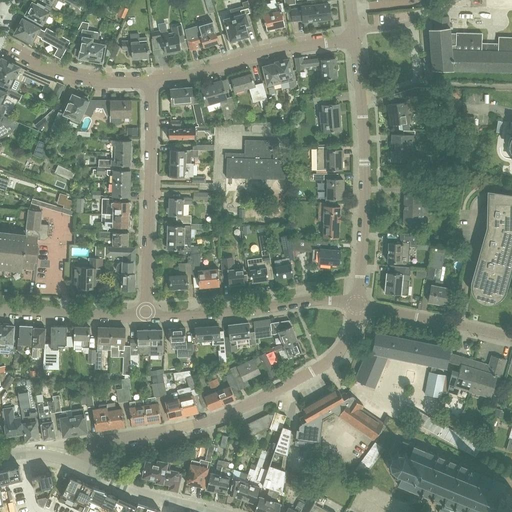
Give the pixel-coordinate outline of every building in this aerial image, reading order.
[(267,29),(284,25),(281,11),(283,10),(281,2),(275,4),(273,0),(270,0),(270,3),(266,4),(268,13),(262,15),(264,24),(266,24),(267,29)] [(46,6),(38,1),(36,4),(32,2),(29,8),(27,8),(25,10),(26,13),(25,15),(43,24),(50,10),(65,18),(67,14),(53,6),(52,7),(47,4),(46,6)] [(291,9),(292,21),(303,20),(303,22),(330,19),(328,4),(301,7),(301,8),(291,9)] [(235,39),(240,38),(245,36),(247,36),(245,29),(246,29),(246,28),(245,28),(251,26),(248,14),(251,13),(249,5),(244,6),(245,14),(232,17),(225,20),(229,37),(228,37),(230,44),(236,42),(235,39)] [(129,9),(120,6),(117,15),(125,19),(129,9)] [(511,38),(498,38),(498,44),(481,43),(482,33),(458,32),(458,35),(450,35),(449,16),(434,17),(434,28),(433,28),(432,17),(429,17),(430,28),(429,28),(432,70),(511,72),(511,38)] [(15,33),(32,42),(36,34),(41,37),(41,38),(58,48),(55,54),(61,57),(70,40),(47,28),(46,31),(34,25),(34,24),(29,21),(28,22),(23,19),(19,26),(17,26),(15,30),(16,32),(15,33)] [(213,21),(185,29),(190,50),(197,48),(196,43),(202,41),(203,47),(218,43),(213,21)] [(79,58),(88,59),(92,42),(92,37),(94,31),(87,30),(89,23),(82,22),(75,35),(83,36),(81,49),(76,48),(74,56),(79,57),(79,58)] [(152,31),(153,38),(159,37),(161,45),(163,45),(165,52),(181,49),(180,41),(184,40),(181,24),(170,26),(171,32),(168,32),(168,31),(166,32),(165,25),(159,27),(159,30),(152,31)] [(92,37),(92,42),(88,59),(95,60),(95,62),(99,63),(100,61),(102,62),(105,44),(96,43),(98,31),(94,31),(92,37)] [(132,58),(149,57),(148,43),(140,44),(139,41),(139,34),(131,34),(131,41),(130,41),(122,42),(122,49),(128,49),(129,55),(132,54),(132,58)] [(115,59),(120,46),(115,44),(109,57),(115,59)] [(302,60),(302,56),(294,57),(296,70),(303,69),(303,66),(321,64),(323,78),(336,77),(336,75),(337,75),(337,70),(336,70),(334,57),(321,59),(321,58),(302,60)] [(6,60),(1,58),(0,59),(0,71),(22,82),(24,76),(44,86),(42,91),(49,94),(54,81),(50,80),(42,77),(35,74),(31,73),(28,71),(24,69),(18,67),(13,64),(11,62),(9,62),(7,61),(6,60)] [(288,59),(275,62),(280,80),(280,82),(281,87),(289,85),(289,87),(290,89),(293,88),(293,87),(294,86),(293,80),(290,64),(289,64),(288,59)] [(280,82),(280,80),(275,62),(268,64),(269,65),(263,67),(264,71),(266,80),(268,88),(270,94),(271,94),(272,95),(275,94),(272,83),(280,82)] [(0,85),(3,87),(9,89),(17,93),(19,87),(22,82),(0,71),(0,85)] [(260,100),(261,107),(269,105),(263,83),(255,85),(252,74),(232,79),(233,83),(229,84),(231,92),(248,87),(252,102),(260,100)] [(226,98),(221,80),(213,82),(214,84),(201,88),(203,97),(199,98),(201,106),(213,102),(214,104),(219,102),(224,121),(232,119),(234,124),(241,124),(239,117),(233,96),(226,98)] [(58,99),(64,85),(58,83),(51,96),(58,99)] [(17,93),(9,89),(3,87),(2,90),(0,89),(0,112),(2,114),(5,106),(2,105),(7,94),(19,99),(21,94),(17,93)] [(430,88),(420,87),(414,87),(404,90),(408,101),(387,104),(390,125),(408,122),(408,121),(411,121),(410,112),(421,111),(420,106),(421,106),(421,104),(420,104),(419,100),(416,100),(433,95),(430,88)] [(191,90),(191,88),(169,90),(171,105),(192,103),(192,104),(199,103),(196,89),(191,90)] [(340,130),(339,120),(337,120),(337,112),(338,112),(338,104),(328,104),(327,93),(312,94),(313,99),(313,101),(321,101),(322,111),(319,111),(320,122),(321,131),(324,131),(332,130),(332,132),(339,132),(338,130),(340,130)] [(58,115),(53,125),(52,128),(57,131),(62,133),(69,116),(72,118),(70,122),(78,126),(84,113),(89,100),(87,97),(85,96),(82,97),(81,97),(81,98),(77,96),(77,95),(74,94),(72,95),(71,98),(70,101),(69,101),(66,108),(67,108),(63,117),(58,115)] [(89,100),(84,113),(91,116),(94,107),(103,107),(106,113),(106,115),(111,115),(111,117),(110,117),(110,123),(121,123),(121,121),(123,121),(123,117),(131,117),(131,100),(89,100)] [(0,137),(2,137),(4,136),(7,135),(9,133),(11,132),(13,131),(15,129),(16,127),(17,128),(20,122),(10,118),(0,114),(0,137)] [(463,116),(463,127),(474,128),(474,117),(463,116)] [(44,117),(34,125),(39,130),(48,122),(44,117)] [(196,138),(196,131),(205,131),(205,127),(199,127),(196,127),(196,129),(169,129),(169,138),(196,138)] [(414,161),(415,135),(416,135),(416,131),(403,130),(403,134),(391,134),(391,161),(414,161)] [(34,154),(46,158),(44,141),(39,139),(34,154)] [(113,152),(133,152),(133,146),(131,146),(131,141),(113,140),(113,145),(113,152)] [(270,150),(279,151),(279,141),(245,140),(245,141),(247,141),(246,153),(227,152),(226,177),(227,177),(227,176),(284,178),(284,179),(285,180),(286,159),(270,158),(270,150)] [(316,170),(327,170),(341,170),(341,155),(342,155),(342,150),(326,150),(326,147),(316,147),(316,170)] [(170,150),(170,163),(190,163),(191,156),(191,151),(170,150)] [(132,160),(133,152),(113,152),(113,160),(99,159),(98,167),(105,167),(112,167),(112,165),(130,165),(131,159),(132,160)] [(193,163),(190,163),(170,163),(170,176),(193,176),(193,163)] [(57,165),(54,173),(71,179),(74,172),(57,165)] [(113,181),(113,182),(123,183),(130,183),(130,170),(114,169),(113,175),(109,175),(109,180),(113,181)] [(325,189),(325,198),(325,202),(335,202),(334,202),(334,198),(343,198),(343,179),(338,179),(338,173),(312,173),(312,179),(328,179),(328,189),(325,189)] [(0,188),(6,190),(9,180),(0,177),(0,188)] [(446,179),(440,186),(446,191),(446,190),(447,191),(453,184),(446,179)] [(129,197),(130,183),(123,183),(113,182),(113,183),(109,184),(109,190),(113,190),(113,196),(129,197)] [(426,222),(427,188),(413,188),(413,195),(405,195),(404,222),(426,222)] [(100,199),(101,191),(92,190),(92,199),(100,199)] [(488,213),(487,221),(487,226),(511,230),(511,195),(488,192),(488,194),(488,205),(486,204),(486,205),(490,205),(488,213)] [(105,214),(113,214),(129,214),(129,202),(112,201),(112,198),(102,198),(102,214),(105,214)] [(191,204),(191,198),(183,198),(169,198),(169,215),(176,215),(176,221),(182,221),(182,223),(191,223),(191,216),(182,215),(183,203),(191,204)] [(31,203),(72,216),(73,211),(32,199),(31,203)] [(66,200),(64,207),(71,210),(73,202),(66,200)] [(323,210),(323,221),(323,237),(338,237),(339,206),(330,206),(323,206),(323,210)] [(41,211),(29,209),(27,231),(0,228),(0,269),(22,272),(23,267),(34,268),(35,261),(36,261),(38,245),(37,244),(38,241),(38,237),(42,238),(48,233),(49,224),(40,223),(41,211)] [(129,220),(129,214),(113,214),(105,214),(105,223),(102,223),(102,222),(90,222),(89,228),(108,229),(108,227),(130,227),(130,220),(129,220)] [(168,225),(168,238),(191,238),(191,230),(199,230),(199,224),(190,224),(190,226),(168,225)] [(481,248),(478,259),(478,260),(487,262),(503,263),(507,264),(509,258),(511,258),(511,230),(487,226),(484,239),(483,247),(480,247),(481,248)] [(83,229),(81,229),(75,229),(75,244),(79,245),(79,241),(83,241),(83,229)] [(128,245),(128,232),(100,231),(99,237),(113,238),(113,244),(128,245)] [(389,242),(388,261),(409,262),(410,246),(417,246),(418,234),(402,233),(401,243),(389,242)] [(281,236),(284,251),(288,250),(289,258),(273,260),(276,279),(278,278),(278,280),(283,279),(283,278),(292,276),(290,260),(294,260),(293,251),(291,238),(291,235),(281,236)] [(167,249),(179,250),(179,256),(190,256),(190,252),(191,252),(197,252),(198,252),(198,247),(191,247),(191,238),(168,238),(167,249)] [(319,262),(339,264),(340,251),(324,249),(325,241),(291,238),(293,251),(298,251),(298,250),(312,251),(312,257),(319,258),(319,262)] [(433,245),(431,253),(426,278),(435,280),(440,281),(442,281),(445,267),(442,266),(446,248),(433,245)] [(93,288),(94,278),(102,278),(102,258),(105,255),(105,246),(96,246),(95,257),(94,257),(90,260),(90,267),(72,266),(72,280),(73,280),(73,287),(78,287),(78,288),(93,288)] [(120,273),(121,273),(121,289),(134,289),(135,255),(132,255),(132,247),(105,246),(105,254),(122,254),(122,262),(121,262),(120,262),(119,262),(118,263),(117,264),(117,265),(116,265),(116,266),(116,267),(116,268),(116,269),(117,270),(117,271),(118,272),(119,273),(120,273)] [(252,282),(254,282),(254,283),(261,282),(261,280),(268,279),(266,268),(271,267),(269,250),(261,251),(262,257),(248,259),(252,282)] [(191,263),(192,274),(192,278),(198,277),(199,287),(211,286),(211,287),(217,287),(217,286),(219,286),(218,269),(199,270),(199,266),(200,252),(197,252),(191,252),(191,263)] [(229,284),(238,283),(238,284),(243,284),(243,283),(245,283),(243,268),(235,269),(234,257),(220,259),(222,271),(227,270),(229,284)] [(498,299),(500,298),(501,296),(503,295),(504,293),(505,291),(505,289),(511,265),(507,264),(503,263),(487,262),(478,260),(472,280),(472,282),(472,284),(472,286),(472,288),(472,290),(473,292),(474,294),(475,295),(476,297),(478,298),(480,299),(481,300),(483,301),(485,302),(487,302),(489,302),(491,302),(493,301),(496,300),(498,299)] [(186,275),(192,274),(191,263),(178,264),(179,275),(165,276),(166,289),(187,288),(186,275)] [(383,291),(385,291),(384,292),(408,294),(411,267),(394,266),(394,273),(386,272),(385,285),(384,284),(383,291)] [(452,279),(450,290),(456,291),(458,280),(452,279)] [(442,281),(440,281),(435,280),(434,285),(431,285),(428,301),(436,303),(436,304),(441,305),(442,304),(445,304),(448,288),(441,286),(442,281)] [(253,322),(255,332),(270,329),(271,334),(279,333),(283,344),(296,339),(289,321),(272,324),(272,319),(253,322)] [(13,337),(14,326),(9,325),(8,324),(4,323),(3,325),(2,325),(0,346),(0,350),(10,351),(10,353),(15,354),(15,347),(13,347),(14,337),(13,337)] [(229,336),(224,337),(225,351),(237,350),(237,344),(239,344),(241,339),(248,339),(249,345),(256,344),(255,332),(249,332),(248,323),(244,323),(239,323),(228,324),(229,336)] [(19,324),(19,326),(19,336),(18,336),(17,350),(22,350),(23,345),(22,344),(31,345),(32,325),(19,324)] [(44,347),(44,343),(45,328),(44,328),(42,326),(40,326),(39,328),(34,327),(32,357),(37,358),(37,346),(44,347)] [(51,344),(44,343),(44,347),(44,350),(43,366),(52,366),(57,366),(58,349),(58,344),(65,344),(65,346),(73,346),(71,336),(66,336),(66,326),(51,326),(51,344)] [(88,347),(89,327),(74,326),(74,345),(83,345),(83,347),(83,349),(84,350),(85,350),(86,351),(88,351),(87,363),(94,363),(94,349),(88,349),(88,347)] [(219,326),(201,327),(196,327),(196,328),(195,328),(195,334),(191,334),(192,340),(212,338),(212,345),(219,344),(220,350),(218,350),(219,364),(226,364),(225,351),(224,337),(223,332),(219,332),(219,326)] [(96,349),(94,349),(94,363),(95,363),(95,369),(102,369),(102,349),(103,349),(103,343),(111,343),(111,327),(97,327),(97,352),(95,352),(96,349)] [(124,328),(111,327),(111,343),(118,343),(117,362),(124,362),(124,328)] [(169,329),(170,341),(170,342),(170,343),(171,344),(171,345),(172,346),(173,346),(174,347),(175,347),(176,348),(178,348),(178,351),(182,351),(183,357),(193,356),(192,344),(186,344),(185,328),(169,329)] [(149,353),(149,350),(149,329),(137,329),(137,338),(129,339),(130,354),(137,354),(137,353),(149,353)] [(162,329),(149,329),(149,350),(149,353),(149,354),(162,354),(162,347),(162,329)] [(446,367),(447,361),(452,362),(454,355),(449,353),(450,348),(389,335),(390,333),(390,331),(385,330),(385,332),(384,334),(375,332),(371,351),(368,350),(355,380),(373,387),(387,355),(432,364),(430,372),(429,372),(425,394),(440,397),(439,405),(444,406),(447,391),(446,390),(449,376),(445,375),(435,373),(436,365),(446,367)] [(301,352),(296,339),(283,344),(274,347),(275,352),(281,350),(282,351),(285,349),(288,357),(301,352)] [(459,356),(454,355),(452,362),(460,365),(458,371),(451,369),(449,376),(446,390),(447,391),(457,394),(459,386),(490,396),(497,376),(500,377),(505,359),(492,355),(489,365),(459,356)] [(231,374),(236,384),(238,389),(248,385),(246,379),(260,373),(257,366),(262,364),(258,357),(237,366),(229,369),(231,374)] [(276,374),(271,363),(264,367),(269,378),(276,374)] [(158,382),(157,383),(160,396),(167,395),(163,374),(156,375),(157,381),(158,381),(158,382)] [(229,386),(217,392),(222,405),(235,399),(229,387),(236,384),(231,374),(225,377),(229,386)] [(177,390),(177,391),(179,399),(183,415),(197,411),(193,396),(198,394),(191,376),(185,377),(188,387),(182,388),(177,390)] [(2,387),(7,390),(12,382),(7,378),(2,387)] [(121,379),(122,388),(124,402),(131,401),(129,387),(131,387),(129,378),(121,379)] [(154,397),(160,396),(157,383),(151,384),(154,397)] [(118,403),(124,402),(122,388),(116,389),(118,403)] [(337,388),(319,399),(328,415),(334,412),(373,438),(382,424),(371,416),(371,415),(360,407),(362,405),(354,399),(354,398),(354,397),(354,396),(353,396),(350,395),(349,395),(348,396),(345,392),(341,394),(337,388)] [(38,431),(37,425),(39,425),(36,412),(29,413),(29,416),(25,416),(23,408),(30,407),(30,408),(27,391),(27,392),(18,394),(18,393),(17,393),(26,441),(27,441),(28,442),(31,442),(33,440),(39,439),(38,431)] [(183,415),(179,399),(177,391),(171,393),(172,396),(165,398),(166,402),(165,402),(169,418),(183,415)] [(203,397),(209,410),(222,405),(217,392),(203,397)] [(85,394),(85,395),(87,407),(94,406),(92,393),(85,394)] [(40,424),(41,424),(44,439),(46,439),(48,438),(48,439),(53,438),(53,437),(55,437),(51,413),(55,412),(52,395),(52,394),(46,395),(48,409),(44,410),(43,402),(37,403),(40,424)] [(52,395),(55,412),(61,411),(58,394),(52,395)] [(87,407),(85,395),(79,396),(81,408),(87,407)] [(143,406),(146,422),(160,420),(157,399),(151,400),(152,405),(143,406)] [(322,419),(328,415),(319,399),(300,409),(303,416),(299,419),(301,423),(300,424),(299,425),(298,427),(298,428),(299,429),(296,429),(295,438),(319,442),(322,419)] [(146,422),(143,406),(142,400),(130,402),(131,408),(130,408),(132,424),(146,422)] [(118,427),(119,427),(119,426),(124,425),(122,409),(115,410),(114,402),(106,403),(110,428),(118,426),(118,427)] [(110,428),(106,403),(98,405),(99,408),(93,409),(96,430),(101,429),(101,430),(102,429),(110,428)] [(407,404),(401,415),(475,457),(481,446),(407,404)] [(12,407),(11,407),(3,408),(3,411),(1,411),(2,418),(4,417),(5,419),(3,420),(6,437),(23,434),(20,418),(14,418),(12,407)] [(72,416),(75,435),(81,434),(82,433),(87,432),(83,411),(78,412),(79,415),(72,416)] [(272,421),(275,411),(269,414),(263,417),(268,428),(269,428),(269,427),(272,421)] [(269,428),(280,432),(282,426),(286,415),(275,411),(272,421),(269,427),(269,428)] [(60,415),(63,436),(68,435),(70,436),(75,435),(72,416),(65,417),(65,414),(60,415)] [(453,416),(450,424),(458,427),(461,420),(453,416)] [(268,428),(263,417),(258,419),(263,431),(268,428)] [(263,431),(258,419),(253,422),(258,433),(263,431)] [(258,433),(253,422),(248,424),(253,435),(258,433)] [(253,435),(248,424),(243,427),(242,428),(247,438),(253,435)] [(290,429),(282,426),(280,432),(274,450),(287,454),(290,429)] [(220,447),(226,448),(228,436),(222,435),(220,447)] [(511,511),(511,497),(506,495),(507,493),(505,490),(503,489),(505,485),(506,483),(504,483),(505,481),(503,481),(502,482),(492,478),(493,476),(492,476),(491,477),(490,477),(490,476),(483,473),(483,474),(481,473),(482,472),(481,471),(480,473),(470,469),(471,467),(469,466),(469,468),(459,464),(459,462),(458,462),(458,463),(456,463),(457,462),(450,459),(449,460),(447,460),(448,458),(447,457),(446,459),(437,455),(437,454),(436,453),(436,455),(426,451),(426,449),(425,448),(424,450),(397,439),(391,454),(390,454),(390,455),(391,456),(389,461),(387,461),(387,462),(389,462),(390,467),(388,469),(390,470),(391,469),(395,472),(394,474),(395,475),(394,477),(399,479),(397,484),(409,489),(408,490),(410,491),(410,489),(420,493),(419,495),(420,495),(421,494),(430,498),(430,499),(432,500),(432,499),(434,499),(433,501),(440,503),(440,502),(442,502),(441,504),(443,505),(443,503),(453,507),(452,509),(454,509),(454,507),(464,511),(463,511),(511,511)] [(371,445),(381,452),(384,448),(374,441),(371,445)] [(191,460),(186,483),(195,485),(195,484),(203,486),(204,479),(208,463),(210,463),(214,444),(209,443),(205,460),(200,459),(199,461),(191,460)] [(371,445),(368,450),(377,457),(381,452),(371,445)] [(374,462),(377,457),(368,450),(364,455),(374,462)] [(364,455),(361,460),(370,467),(374,462),(364,455)] [(264,459),(259,457),(256,465),(255,470),(245,499),(248,500),(248,501),(253,503),(253,502),(254,502),(262,481),(266,469),(261,467),(264,459)] [(216,491),(223,461),(217,460),(214,474),(210,473),(206,488),(208,489),(208,490),(211,491),(212,490),(213,490),(216,491)] [(361,460),(357,464),(367,471),(370,467),(361,460)] [(177,493),(177,492),(179,481),(180,477),(181,473),(165,469),(167,463),(158,461),(157,464),(146,462),(145,461),(144,461),(143,462),(142,463),(142,464),(142,465),(142,466),(143,467),(143,468),(144,468),(145,468),(143,476),(157,479),(156,481),(170,485),(169,490),(168,491),(169,491),(170,490),(176,491),(176,493),(177,493)] [(230,477),(232,477),(233,469),(226,468),(227,462),(223,461),(216,491),(220,492),(221,493),(224,493),(225,493),(226,493),(230,477)] [(367,471),(357,464),(354,469),(363,476),(367,471)] [(19,465),(0,469),(0,481),(1,486),(22,481),(19,465)] [(283,484),(284,470),(282,469),(269,465),(262,484),(270,487),(275,488),(279,490),(282,491),(283,484)] [(127,475),(134,477),(136,471),(129,468),(127,475)] [(241,498),(245,499),(255,470),(250,468),(248,474),(233,469),(232,477),(228,493),(236,496),(237,497),(240,498),(241,498)] [(287,471),(285,484),(291,487),(297,476),(287,471)] [(54,485),(51,473),(45,474),(46,474),(32,477),(35,491),(50,487),(50,486),(54,485)] [(70,476),(61,495),(74,501),(75,499),(83,482),(70,476)] [(303,479),(297,476),(291,487),(297,490),(303,479)] [(314,485),(303,479),(297,490),(303,493),(302,496),(307,499),(314,485)] [(83,482),(75,499),(85,504),(94,487),(83,482)] [(85,504),(81,511),(87,511),(90,505),(99,509),(106,493),(104,492),(104,490),(94,487),(85,504)] [(266,511),(275,488),(270,487),(265,499),(259,497),(253,511),(266,511)] [(279,490),(275,488),(266,511),(278,511),(280,510),(280,504),(275,502),(279,490)] [(106,493),(99,509),(104,511),(110,511),(112,509),(117,498),(106,493)] [(327,499),(321,495),(318,494),(308,511),(330,511),(322,507),(327,499)] [(117,498),(112,509),(118,511),(133,511),(137,505),(118,496),(117,498)] [(46,497),(37,499),(38,505),(43,508),(48,498),(46,497)] [(299,511),(304,504),(298,501),(293,510),(288,507),(285,511),(299,511)]
